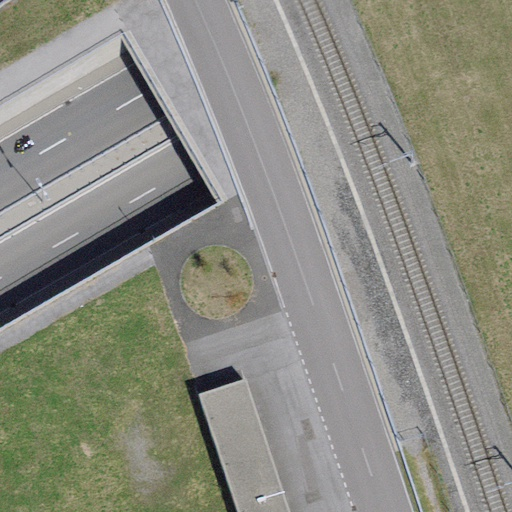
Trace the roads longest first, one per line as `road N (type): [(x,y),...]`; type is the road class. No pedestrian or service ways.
road 1 (unclassified): [(384,511),(261,158),(194,0)]
road 2 (primary): [(0,274),(469,0)]
road 3 (primary): [(289,0),(0,168)]
